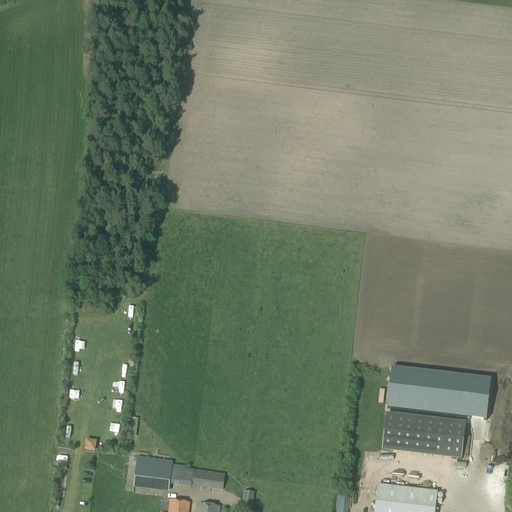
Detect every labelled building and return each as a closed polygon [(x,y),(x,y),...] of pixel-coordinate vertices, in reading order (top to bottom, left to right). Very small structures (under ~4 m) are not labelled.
[(122,320),(132,324),(136,314),(125,310),(122,320)] [(88,351),(88,341),(76,340),(76,350),(88,351)] [(85,368),(85,359),(74,359),(74,368),(85,368)] [(129,375),(129,362),(120,362),(120,375),(129,375)] [(491,381),(392,369),(387,409),(486,420),(491,381)] [(82,392),(82,382),(73,382),(73,392),(82,392)] [(79,415),(79,407),(69,407),(69,415),(79,415)] [(385,430),(384,446),(418,447),(416,446),(430,447),(449,455),(459,455),(461,450),(462,433),(419,432),(408,427),(403,427),(404,420),(396,417),(396,426),(386,425),(385,430)] [(129,419),(129,434),(139,434),(139,419),(129,419)] [(457,433),(458,422),(415,419),(414,430),(457,433)] [(114,434),(120,435),(122,424),(116,422),(114,434)] [(97,442),(85,441),(84,452),(95,453),(97,442)] [(223,491),(224,474),(164,468),(165,462),(137,459),(134,487),(169,490),(169,485),(223,491)] [(497,476),(511,476),(511,465),(497,465),(497,476)] [(378,486),(374,511),(435,511),(437,493),(378,486)] [(251,511),(254,494),(243,492),(240,511),(251,511)] [(347,511),(349,498),(337,497),(335,511),(347,511)] [(188,511),(190,504),(169,502),(168,511),(188,511)]
